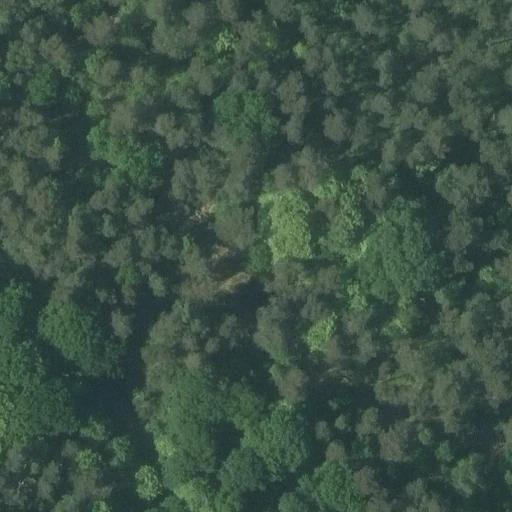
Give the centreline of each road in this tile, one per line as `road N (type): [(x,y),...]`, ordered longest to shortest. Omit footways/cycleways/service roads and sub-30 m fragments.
road 1 (unknown): [(101,399),(164,296),(177,223),(157,184),(26,91)]
road 2 (tertiary): [(184,511),(0,278)]
